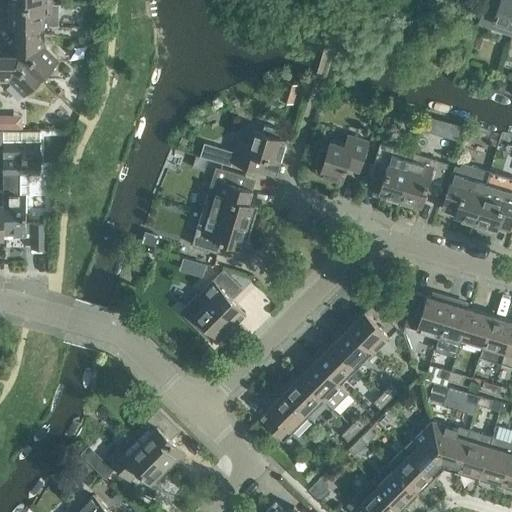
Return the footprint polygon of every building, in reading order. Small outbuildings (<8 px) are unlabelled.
[(511,34),(511,0),(499,0),(499,3),(491,0),(486,0),(479,22),(511,34)] [(59,3),(10,3),(10,25),(16,25),(45,25),(45,13),(59,13),(59,3)] [(92,18),(86,18),(86,28),(96,28),(96,18),(92,18)] [(16,25),(16,38),(19,38),(19,48),(16,51),(42,78),(59,61),(45,46),(45,25),(16,25)] [(96,28),(86,28),(86,38),(92,38),(96,38),(96,28)] [(0,51),(0,80),(10,80),(25,95),(42,78),(16,51),(13,55),(3,55),(3,51),(0,51)] [(294,102),(300,83),(287,80),(281,99),(294,102)] [(372,99),(368,110),(381,113),(384,102),(372,99)] [(279,136),(281,129),(265,125),(263,131),(254,128),(249,143),(239,140),(235,151),(205,142),(201,156),(209,158),(224,163),(231,165),(232,160),(264,170),(268,158),(280,162),(287,139),(279,136)] [(4,157),(4,203),(5,233),(14,233),(14,236),(27,236),(27,232),(32,232),(32,248),(47,248),(47,222),(27,221),(27,217),(27,211),(27,194),(21,194),(21,173),(41,173),(41,132),(4,132),(4,157)] [(359,172),(369,140),(348,134),(345,144),(330,140),(328,149),(321,147),(315,163),(322,165),(320,173),(343,180),(347,168),(359,172)] [(412,159),(414,152),(381,142),(373,168),(385,172),(380,191),(388,193),(386,198),(399,202),(412,159)] [(449,163),(414,152),(412,159),(399,202),(421,208),(426,190),(439,194),(449,163)] [(221,171),(224,163),(209,158),(206,167),(221,171)] [(461,221),(474,225),(491,170),(462,161),(461,166),(456,165),(442,208),(455,211),(454,214),(462,216),(461,221)] [(511,222),(511,176),(491,170),(474,225),(495,231),(497,226),(510,230),(511,222)] [(203,210),(252,226),(256,213),(252,211),(254,203),(241,199),(245,186),(213,177),(203,210)] [(248,239),(252,226),(203,210),(192,244),(219,253),(223,240),(241,246),(244,237),(248,239)] [(145,231),(142,241),(157,246),(161,235),(145,231)] [(196,261),(189,268),(191,271),(190,272),(199,281),(209,271),(200,262),(199,263),(196,261)] [(220,338),(237,321),(222,306),(231,297),(214,280),(183,311),(197,325),(209,337),(214,332),(220,338)] [(439,335),(451,297),(439,293),(437,298),(415,291),(405,325),(439,335)] [(461,342),(471,308),(461,305),(463,300),(451,297),(439,335),(461,342)] [(354,314),(345,323),(374,351),(399,326),(374,301),(358,318),(354,314)] [(483,348),(493,315),(471,308),(461,342),(483,348)] [(510,337),(511,330),(511,320),(493,315),(483,348),(480,355),(503,362),(510,337)] [(333,342),(358,367),(374,351),(345,323),(337,332),(340,335),(333,342)] [(511,330),(510,337),(503,362),(511,365),(511,330)] [(341,383),(358,367),(333,342),(317,359),(341,383)] [(341,383),(317,359),(301,375),(325,400),(333,407),(349,391),(341,383)] [(449,379),(452,370),(441,367),(438,375),(449,379)] [(452,370),(449,379),(461,383),(464,374),(452,370)] [(325,400),(301,375),(293,382),(290,379),(281,387),(309,416),(325,400)] [(493,393),(496,384),(484,380),(481,389),(493,393)] [(444,405),(450,386),(434,382),(429,400),(444,405)] [(383,393),(389,399),(398,391),(391,384),(383,393)] [(496,384),(493,393),(504,396),(507,387),(496,384)] [(284,441),(309,416),(281,387),(272,396),(276,400),(268,407),(270,409),(261,418),(284,441)] [(478,404),(481,395),(470,392),(467,401),(478,404)] [(389,399),(383,393),(374,401),(381,408),(389,399)] [(481,395),(478,404),(490,408),(493,399),(481,395)] [(142,440),(171,469),(187,453),(172,438),(181,429),(159,407),(143,422),(145,424),(135,433),(142,440)] [(384,426),(393,417),(386,411),(378,420),(384,426)] [(359,417),(351,425),(357,432),(366,423),(362,421),(359,417)] [(435,477),(445,468),(433,420),(413,439),(405,447),(410,452),(435,477)] [(458,472),(471,427),(460,424),(459,428),(433,420),(445,468),(458,472)] [(348,440),(357,432),(351,425),(342,434),(348,440)] [(370,427),(361,436),(368,442),(376,434),(370,427)] [(479,478),(493,434),(471,427),(458,472),(479,478)] [(171,469),(142,440),(135,433),(120,448),(119,447),(109,457),(131,479),(140,470),(151,481),(155,477),(159,481),(171,469)] [(501,485),(511,450),(511,439),(493,434),(479,478),(501,485)] [(360,451),(368,442),(361,436),(353,444),(360,451)] [(115,469),(90,444),(81,453),(106,477),(115,469)] [(394,469),(419,493),(435,477),(410,452),(404,446),(389,460),(396,467),(394,469)] [(511,450),(501,485),(511,488),(511,450)] [(403,510),(419,493),(394,469),(378,485),(403,510)] [(310,488),(309,488),(315,494),(321,500),(331,490),(325,484),(326,483),(320,477),(310,488)] [(400,511),(403,510),(378,485),(372,479),(357,495),(347,504),(355,511),(400,511)] [(111,511),(94,494),(78,510),(80,511),(111,511)] [(300,511),(295,506),(288,511),(286,511),(276,501),(265,511),(300,511)]
